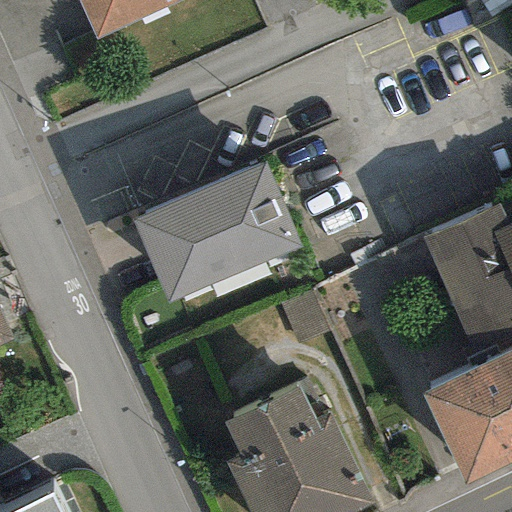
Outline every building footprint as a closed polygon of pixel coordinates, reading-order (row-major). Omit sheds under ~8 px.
[(75,0),(94,42),(188,0),(75,0)] [(264,162),(130,218),(165,302),(299,246),(264,162)] [(511,216),(504,220),(495,202),(417,238),(476,364),(511,346),(511,216)] [(0,345),(12,340),(0,311),(0,345)] [(511,346),(476,364),(420,395),(463,486),(511,462),(511,346)] [(297,388),(223,424),(238,456),(224,463),(247,511),(353,511),(372,503),(329,413),(313,421),(297,388)] [(59,511),(52,494),(14,511),(59,511)]
